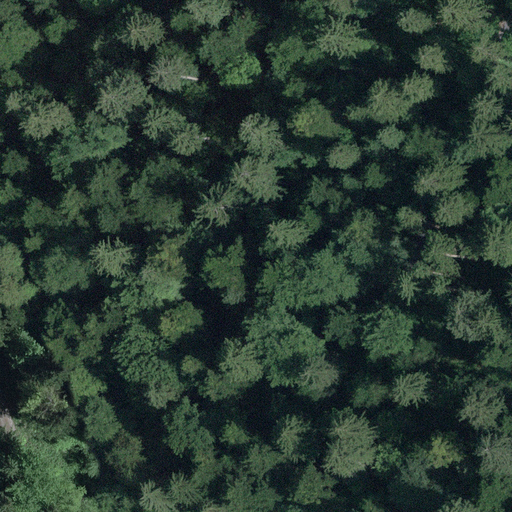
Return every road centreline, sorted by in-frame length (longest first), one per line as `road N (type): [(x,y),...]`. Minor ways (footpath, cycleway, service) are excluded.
road 1 (track): [(511,0),(274,511)]
road 2 (track): [(25,511),(0,391)]
